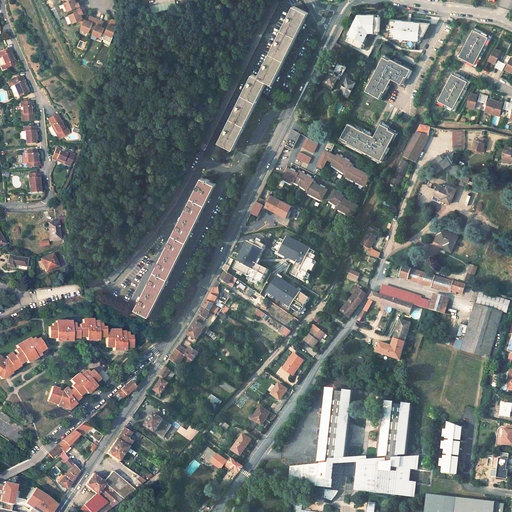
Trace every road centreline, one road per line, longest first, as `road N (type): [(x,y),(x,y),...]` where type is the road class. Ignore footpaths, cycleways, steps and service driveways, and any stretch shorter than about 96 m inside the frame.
road 1 (residential): [(220,511),(364,302),(419,165)]
road 2 (secondary): [(337,21),(172,344)]
road 3 (residential): [(172,344),(154,350),(33,462),(0,477)]
road 4 (secondary): [(172,344),(58,511)]
